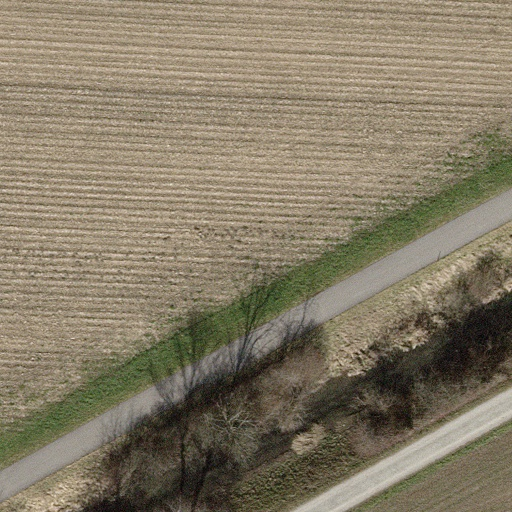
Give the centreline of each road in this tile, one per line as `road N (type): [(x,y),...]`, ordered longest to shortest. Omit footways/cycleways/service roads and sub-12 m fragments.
road 1 (track): [(0,487),(511,205)]
road 2 (track): [(511,406),(324,511)]
